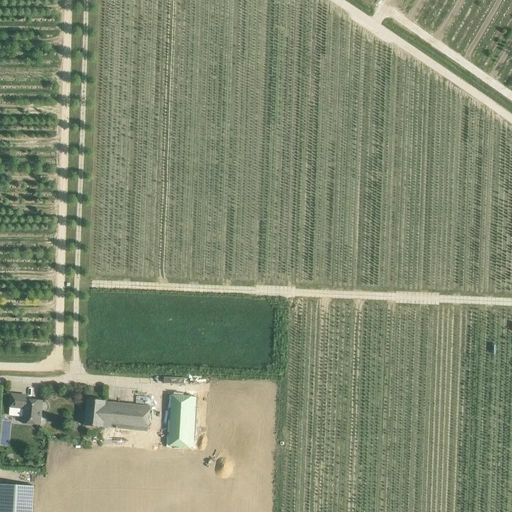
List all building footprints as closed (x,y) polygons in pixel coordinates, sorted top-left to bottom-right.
[(26,396),(19,395),(11,394),(10,407),(24,409),(22,423),(40,425),(42,411),(43,401),(25,399),(26,396)] [(171,397),(170,422),(196,423),(196,398),(171,397)] [(106,402),(106,401),(87,400),(84,425),(103,427),(148,431),(150,407),(106,402)] [(170,422),(170,447),(184,447),(184,441),(195,441),(196,423),(170,422)] [(143,473),(145,449),(94,446),(93,471),(143,473)] [(156,506),(257,507),(257,471),(156,470),(156,506)] [(40,511),(134,511),(136,486),(43,480),(40,511)] [(32,511),(34,486),(0,484),(0,511),(32,511)]
